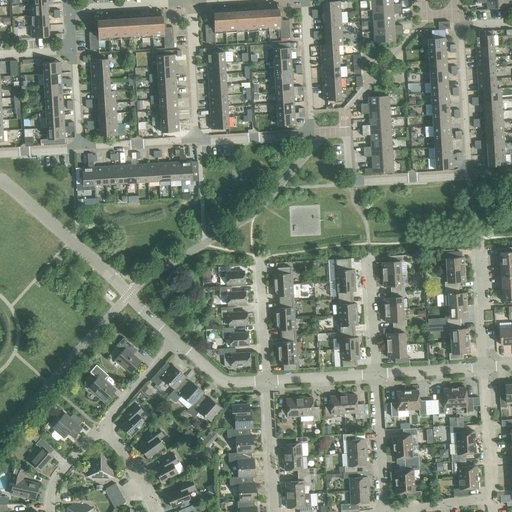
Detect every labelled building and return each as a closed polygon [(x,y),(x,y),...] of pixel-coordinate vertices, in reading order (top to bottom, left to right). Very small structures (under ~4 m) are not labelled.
[(371,0),(372,10),(401,8),(400,4),(393,4),(392,0),(371,0)] [(507,0),(478,0),(479,4),(486,3),(487,10),(508,8),(507,0)] [(322,2),(323,13),(340,12),(340,1),(322,2)] [(29,4),(30,16),(48,15),(47,4),(34,5),(34,4),(29,4)] [(372,10),(373,21),(393,20),(393,14),(401,13),(401,8),(372,10)] [(281,9),(246,11),(247,31),(280,29),(280,38),(289,38),(288,20),(282,20),(281,9)] [(247,31),(246,11),(210,13),(211,25),(204,25),(206,43),(215,42),(214,33),(247,31)] [(323,13),(323,24),(341,23),(340,12),(323,13)] [(30,16),(31,26),(48,25),(48,15),(30,16)] [(165,16),(130,18),(131,39),(164,37),(164,46),(173,45),(172,27),(166,27),(165,16)] [(131,39),(130,18),(94,20),(95,32),(88,32),(89,50),(99,50),(98,41),(131,39)] [(373,21),(373,32),(402,30),(402,25),(394,26),(393,20),(373,21)] [(323,24),(324,35),(342,34),(341,23),(323,24)] [(48,25),(31,26),(31,38),(49,37),(48,25)] [(402,30),(373,32),(374,43),(395,42),(394,35),(402,35),(402,30)] [(324,35),(325,45),(325,46),(338,45),(342,45),(342,34),(324,35)] [(475,36),(475,47),(493,46),(492,35),(475,36)] [(427,39),(428,50),(445,49),(445,38),(427,39)] [(273,54),(273,60),(291,59),(290,43),(272,44),(272,49),(273,54)] [(320,46),(321,57),(338,56),(338,45),(325,46),(325,45),(320,46)] [(475,47),(476,58),(494,57),(493,46),(475,47)] [(207,64),(225,63),(224,47),(205,48),(205,49),(205,53),(206,53),(207,64)] [(428,50),(428,61),(446,60),(445,49),(428,50)] [(156,56),(157,67),(175,66),(174,55),(156,56)] [(360,55),(352,55),(353,66),(361,65),(360,60),(360,55)] [(321,57),(321,68),(339,67),(338,56),(321,57)] [(476,58),(477,69),(494,68),(494,57),(476,58)] [(90,60),(91,71),(108,70),(108,59),(90,60)] [(273,60),(274,71),(291,70),(291,59),(273,60)] [(428,61),(429,72),(447,71),(446,60),(428,61)] [(42,63),(43,74),(61,73),(60,62),(42,63)] [(207,64),(208,75),(225,74),(225,63),(207,64)] [(149,74),(149,78),(175,77),(175,66),(157,67),(157,74),(149,74)] [(321,68),(322,79),(340,78),(339,67),(321,68)] [(477,69),(477,80),(495,78),(494,68),(477,69)] [(91,71),(91,82),(109,81),(108,70),(91,71)] [(274,71),(274,82),(292,80),(291,70),(274,71)] [(429,72),(430,83),(447,82),(447,71),(429,72)] [(43,74),(44,85),(61,84),(61,73),(43,74)] [(208,75),(208,86),(226,85),(225,74),(208,75)] [(158,82),(158,89),(176,88),(175,77),(149,78),(149,82),(158,82)] [(322,79),(323,89),(340,88),(340,78),(322,79)] [(478,91),(483,90),(496,89),(495,78),(477,80),(478,91)] [(274,82),(275,92),(293,91),(292,80),(274,82)] [(92,93),(97,93),(97,92),(110,92),(110,91),(109,81),(91,82),(92,93)] [(430,83),(430,93),(448,92),(447,82),(430,83)] [(44,85),(44,96),(62,95),(61,84),(44,85)] [(208,86),(209,96),(226,95),(226,85),(208,86)] [(150,96),(150,100),(177,98),(176,88),(158,89),(159,96),(150,96)] [(340,88),(323,89),(323,101),(341,100),(340,88)] [(483,90),(483,101),(501,100),(500,88),(496,89),(483,90)] [(97,92),(97,93),(97,103),(115,102),(114,91),(110,91),(110,92),(97,92)] [(275,92),(276,103),(293,102),(293,91),(275,92)] [(430,93),(431,104),(449,103),(448,92),(430,93)] [(44,96),(45,106),(63,105),(62,95),(44,96)] [(209,96),(209,107),(227,106),(226,95),(209,96)] [(360,104),(360,109),(389,107),(388,96),(368,97),(368,104),(360,104)] [(159,103),(160,110),(177,109),(177,98),(150,100),(151,104),(159,103)] [(483,101),(484,112),(502,111),(501,100),(483,101)] [(97,103),(98,114),(116,113),(115,102),(97,103)] [(276,103),(276,114),(294,113),(293,102),(276,103)] [(431,104),(432,115),(449,114),(449,103),(431,104)] [(45,106),(46,117),(63,116),(63,105),(45,106)] [(209,107),(210,118),(228,117),(227,106),(209,107)] [(368,113),(369,119),(390,118),(389,107),(360,109),(361,114),(368,113)] [(152,118),(152,122),(178,120),(177,109),(160,110),(160,117),(152,118)] [(484,112),(485,123),(502,122),(502,111),(484,112)] [(98,114),(99,125),(116,124),(116,113),(98,114)] [(294,113),(276,114),(277,125),(295,124),(294,113)] [(432,115),(432,126),(450,125),(449,114),(432,115)] [(46,117),(46,128),(64,127),(63,116),(46,117)] [(228,117),(210,118),(211,129),(228,128),(228,117)] [(361,126),(362,130),(390,129),(390,118),(369,119),(369,125),(361,126)] [(178,120),(152,122),(152,126),(161,125),(161,132),(179,131),(178,120)] [(485,123),(485,133),(503,132),(502,122),(485,123)] [(116,124),(99,125),(99,136),(117,135),(116,124)] [(432,126),(433,137),(451,136),(450,125),(432,126)] [(47,139),(41,139),(41,146),(64,144),(64,138),(65,138),(64,132),(68,132),(68,131),(74,130),(74,126),(68,127),(64,127),(46,128),(47,139)] [(370,135),(370,141),(391,139),(390,129),(362,130),(362,135),(370,135)] [(485,133),(486,144),(504,143),(503,132),(485,133)] [(433,137),(434,148),(451,147),(451,136),(433,137)] [(363,147),(363,152),(392,150),(391,139),(370,141),(371,147),(363,147)] [(486,144),(487,155),(504,154),(504,143),(486,144)] [(434,148),(435,158),(452,157),(451,147),(434,148)] [(371,156),(372,162),(392,161),(392,150),(363,152),(363,157),(371,156)] [(504,154),(487,155),(487,166),(505,165),(504,154)] [(452,157),(435,158),(435,170),(453,169),(452,157)] [(185,162),(179,162),(180,180),(192,179),(191,161),(185,162)] [(392,161),(372,162),(372,168),(364,169),(364,174),(393,172),(392,161)] [(179,162),(169,163),(170,180),(180,180),(179,162)] [(158,163),(147,164),(148,181),(159,181),(158,163)] [(169,163),(158,163),(159,181),(170,180),(169,163)] [(147,164),(136,165),(137,182),(148,181),(147,164)] [(125,165),(114,166),(116,183),(126,183),(125,165)] [(136,165),(125,165),(126,183),(137,182),(136,165)] [(114,166),(104,167),(105,184),(116,183),(114,166)] [(93,167),(82,168),(83,185),(94,185),(93,167)] [(104,167),(93,167),(94,185),(105,184),(104,167)] [(511,251),(499,252),(500,265),(511,264),(511,251)] [(445,259),(446,271),(464,269),(464,257),(460,258),(460,252),(454,252),(442,253),(443,259),(445,259)] [(381,263),(382,275),(400,273),(400,262),(402,262),(402,255),(388,256),(389,262),(381,263)] [(334,260),(335,282),(354,280),(354,269),(348,270),(347,259),(334,260)] [(511,264),(500,265),(501,277),(511,276),(511,264)] [(230,266),(218,267),(218,277),(219,277),(220,285),(226,284),(226,285),(245,283),(244,271),(230,272),(230,266)] [(272,274),(273,285),(292,284),(291,267),(278,268),(278,274),(272,274)] [(444,282),(445,289),(458,288),(458,282),(465,282),(464,269),(446,271),(447,282),(444,282)] [(390,286),(390,292),(404,291),(404,285),(401,285),(400,273),(382,275),(383,287),(390,286)] [(511,276),(501,277),(501,289),(511,288),(511,276)] [(335,282),(336,299),(349,298),(349,292),(355,292),(354,280),(335,282)] [(280,296),(280,302),(293,301),(292,284),(273,285),(274,297),(280,296)] [(231,293),(231,287),(219,287),(220,298),(227,297),(227,305),(246,304),(245,292),(231,293)] [(447,295),(448,306),(466,305),(466,293),(459,293),(458,288),(445,289),(445,295),(447,295)] [(511,288),(501,289),(502,304),(511,303),(511,288)] [(384,298),(384,310),(403,309),(402,297),(404,297),(404,291),(390,292),(391,298),(384,298)] [(336,299),(337,316),(356,314),(356,303),(350,304),(349,298),(336,299)] [(274,308),(275,319),(294,318),(293,301),(280,302),(280,308),(274,308)] [(446,318),(447,324),(460,323),(460,318),(467,317),(466,305),(448,306),(443,306),(444,318),(446,318)] [(233,313),(232,307),(220,308),(221,318),(228,318),(229,325),(247,324),(246,312),(233,313)] [(392,322),(393,328),(406,327),(406,320),(403,320),(403,309),(384,310),(385,322),(392,322)] [(337,316),(338,333),(352,332),(351,326),(357,325),(356,314),(337,316)] [(282,330),(282,336),(295,335),(294,318),(275,319),(276,330),(282,330)] [(450,330),(450,342),(469,341),(468,329),(461,329),(460,323),(447,324),(442,324),(442,331),(450,330)] [(117,334),(120,330),(116,326),(112,330),(117,334)] [(386,334),(387,346),(405,345),(404,333),(407,333),(406,327),(393,328),(393,333),(386,334)] [(234,333),(233,328),(222,328),(222,338),(229,338),(230,346),(248,345),(248,333),(234,333)] [(511,344),(511,339),(511,329),(499,329),(500,345),(511,344)] [(338,333),(339,349),(359,348),(358,337),(352,338),(352,332),(338,333)] [(276,342),(277,353),(296,352),(295,335),(282,336),(282,342),(276,342)] [(115,360),(130,373),(140,361),(129,352),(133,347),(123,338),(116,346),(122,351),(115,360)] [(469,341),(450,342),(451,353),(449,353),(449,360),(463,359),(462,353),(469,353),(469,341)] [(405,345),(387,346),(387,358),(394,357),(395,363),(408,362),(408,356),(406,356),(405,345)] [(235,348),(223,349),(223,359),(224,359),(225,367),(231,366),(250,365),(249,353),(235,354),(235,348)] [(359,348),(339,349),(340,367),(354,366),(353,360),(359,359),(359,348)] [(296,352),(277,353),(278,364),(284,364),(284,370),(297,369),(296,352)] [(163,380),(174,389),(184,378),(184,379),(186,376),(185,377),(172,365),(171,367),(166,362),(150,380),(158,386),(163,380)] [(115,390),(104,380),(108,375),(96,365),(90,372),(97,378),(88,388),(104,402),(115,390)] [(181,396),(192,405),(202,394),(202,395),(204,392),(203,393),(190,381),(189,383),(184,379),(184,378),(174,389),(168,396),(176,402),(181,396)] [(506,402),(511,401),(511,384),(504,384),(505,394),(499,395),(500,407),(506,407),(506,402)] [(145,386),(141,391),(148,396),(152,391),(145,386)] [(465,387),(454,388),(455,407),(466,406),(466,412),(473,412),(473,406),(472,398),(466,398),(465,387)] [(455,407),(454,388),(443,389),(444,399),(437,400),(438,414),(445,413),(444,407),(455,407)] [(418,390),(407,391),(408,410),(418,409),(419,415),(425,415),(425,401),(418,401),(418,390)] [(408,410),(407,391),(396,392),(396,402),(390,403),(391,417),(398,416),(397,410),(408,410)] [(192,405),(186,412),(194,418),(199,411),(211,421),(222,408),(221,409),(208,397),(207,399),(202,395),(202,394),(192,405)] [(331,414),(344,414),(343,394),(337,395),(337,396),(330,396),(330,406),(324,407),(325,419),(331,418),(331,414)] [(343,394),(344,414),(355,413),(355,419),(363,418),(362,404),(356,405),(356,395),(354,395),(354,394),(343,394)] [(286,409),(280,409),(281,423),(288,423),(287,417),(300,416),(299,397),(293,397),(293,399),(286,399),(286,409)] [(304,397),(299,397),(300,416),(300,422),(313,421),(319,421),(318,407),(312,407),(312,397),(304,398),(304,397)] [(121,426),(131,436),(145,423),(139,416),(143,412),(136,404),(127,412),(131,416),(121,426)] [(234,412),(235,429),(250,429),(253,429),(253,428),(252,428),(251,411),(249,411),(248,404),(232,405),(232,412),(234,412)] [(81,428),(78,426),(82,421),(73,413),(69,418),(64,414),(52,427),(55,430),(51,434),(51,436),(56,440),(58,440),(62,436),(64,437),(68,432),(73,437),(81,428)] [(456,433),(456,443),(475,442),(474,431),(464,432),(463,425),(449,426),(450,433),(456,433)] [(140,447),(148,458),(164,447),(158,439),(163,436),(157,427),(147,434),(151,439),(140,447)] [(392,436),(393,447),(411,446),(411,436),(417,435),(416,428),(402,429),(403,435),(392,436)] [(236,439),(237,453),(251,452),(251,453),(254,453),(254,452),(253,452),(252,435),(250,435),(250,429),(235,429),(226,430),(227,439),(236,439)] [(211,431),(207,435),(213,440),(217,436),(211,431)] [(346,441),(347,453),(367,452),(366,447),(365,447),(364,439),(354,440),(354,434),(342,435),(342,439),(342,441),(346,441)] [(282,452),(282,457),(301,456),(301,443),(307,443),(307,437),(295,437),(295,443),(283,444),(283,452),(282,452)] [(53,457),(49,454),(53,449),(41,438),(35,444),(41,449),(38,454),(36,452),(35,452),(30,458),(30,460),(31,461),(30,462),(41,471),(53,457)] [(451,454),(451,461),(465,460),(465,454),(475,453),(475,442),(456,443),(449,444),(450,454),(451,454)] [(404,458),(404,464),(418,463),(418,456),(412,457),(411,446),(393,447),(393,458),(404,458)] [(202,456),(206,463),(214,459),(210,452),(202,456)] [(237,463),(238,477),(252,476),(252,477),(255,477),(255,476),(254,476),(253,459),(251,459),(251,453),(251,452),(237,453),(228,453),(228,463),(237,463)] [(344,466),(344,472),(356,472),(356,466),(366,465),(366,458),(367,458),(367,452),(347,453),(348,466),(344,466)] [(177,473),(173,466),(177,463),(172,453),(161,459),(164,465),(155,469),(162,482),(177,473)] [(297,469),(297,475),(309,475),(315,474),(315,468),(302,469),(301,456),(282,457),(282,463),(284,463),(284,470),(297,469)] [(93,481),(106,481),(113,470),(107,459),(94,458),(87,469),(93,481)] [(458,473),(458,478),(477,477),(476,466),(466,467),(465,460),(451,461),(452,468),(452,473),(458,473)] [(4,461),(0,470),(0,471),(5,474),(10,464),(4,461)] [(394,471),(395,482),(413,481),(413,470),(419,470),(418,463),(404,464),(405,470),(394,471)] [(35,492),(37,492),(39,484),(22,480),(22,477),(25,471),(14,466),(11,473),(9,480),(13,481),(10,494),(35,500),(35,498),(34,497),(35,492)] [(349,478),(350,491),(369,490),(369,484),(367,484),(367,477),(357,478),(356,472),(344,472),(342,472),(342,473),(343,478),(343,479),(349,478)] [(284,490),(284,495),(304,494),(303,486),(310,486),(309,475),(297,475),(298,481),(285,482),(285,489),(284,490)] [(238,487),(239,501),(254,500),(254,501),(257,500),(256,500),(255,483),(253,483),(252,477),(252,476),(238,477),(229,477),(230,487),(238,487)] [(477,477),(458,478),(459,489),(453,489),(453,496),(467,495),(467,489),(478,488),(477,477)] [(178,483),(180,489),(167,494),(172,508),(190,501),(190,499),(187,492),(195,489),(191,479),(178,483)] [(413,481),(395,482),(396,493),(406,493),(406,499),(421,498),(420,491),(414,491),(413,481)] [(105,491),(108,496),(119,490),(116,484),(105,491)] [(108,496),(111,503),(123,496),(119,490),(108,496)] [(369,490),(350,491),(350,504),(340,504),(341,511),(359,510),(358,504),(368,503),(368,495),(369,495),(369,490)] [(284,495),(285,501),(286,500),(286,508),(299,507),(299,511),(311,511),(311,493),(284,495)] [(123,496),(111,503),(114,508),(126,502),(123,496)] [(254,500),(239,501),(237,501),(237,508),(240,508),(239,511),(256,511),(256,507),(254,507),(254,501),(254,500)]
